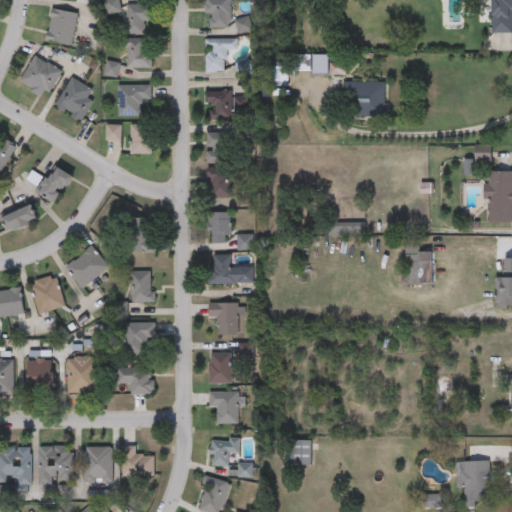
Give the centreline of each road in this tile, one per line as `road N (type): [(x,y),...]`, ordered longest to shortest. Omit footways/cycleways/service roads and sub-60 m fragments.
road 1 (residential): [(166,511),(184,424),(179,0)]
road 2 (residential): [(184,202),(112,170),(0,99)]
road 3 (residential): [(184,424),(0,421)]
road 4 (residential): [(112,170),(68,237),(45,253),(0,262)]
